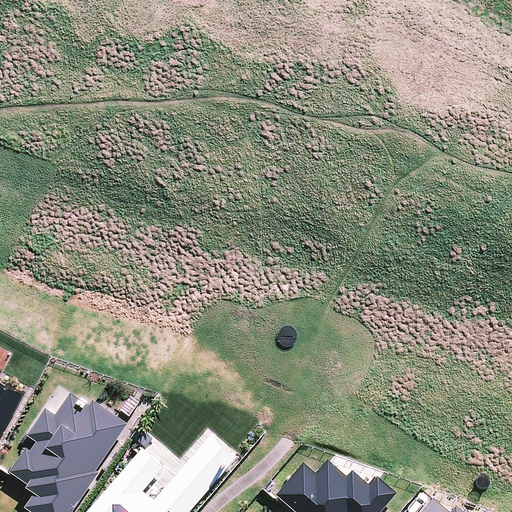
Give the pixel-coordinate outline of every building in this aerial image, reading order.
[(0,446),(27,395),(0,381),(0,446)] [(99,471),(131,424),(96,400),(93,405),(74,393),(59,415),(49,408),(30,436),(40,443),(34,452),(29,448),(12,473),(15,474),(31,485),(29,488),(38,494),(28,508),(33,511),(75,511),(102,473),(99,471)] [(145,416),(156,400),(144,393),(134,409),(145,416)] [(188,511),(238,455),(213,431),(155,497),(145,488),(166,463),(144,446),(86,511),(188,511)] [(304,461),(276,493),(297,511),(379,511),(397,492),(378,476),(370,484),(353,469),(347,475),(328,459),(316,472),(304,461)] [(464,511),(456,505),(450,511),(434,497),(420,511),(464,511)]
